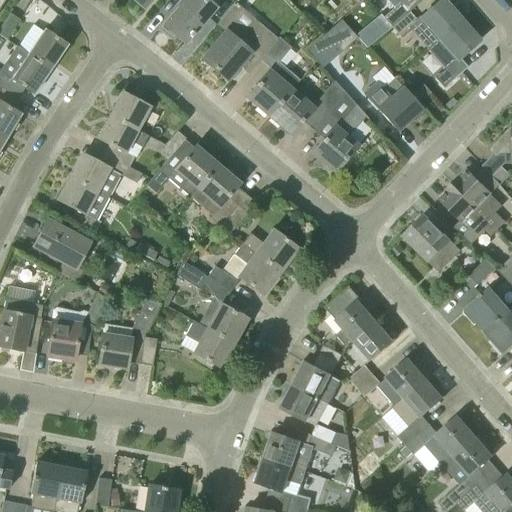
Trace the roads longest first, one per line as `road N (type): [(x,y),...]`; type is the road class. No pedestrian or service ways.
road 1 (residential): [(353,232),(116,42)]
road 2 (residential): [(511,421),(353,232)]
road 3 (residential): [(231,432),(279,332),(353,232)]
road 4 (residential): [(231,432),(0,388)]
road 5 (residential): [(353,232),(511,75)]
road 6 (residential): [(0,221),(59,114),(116,42)]
